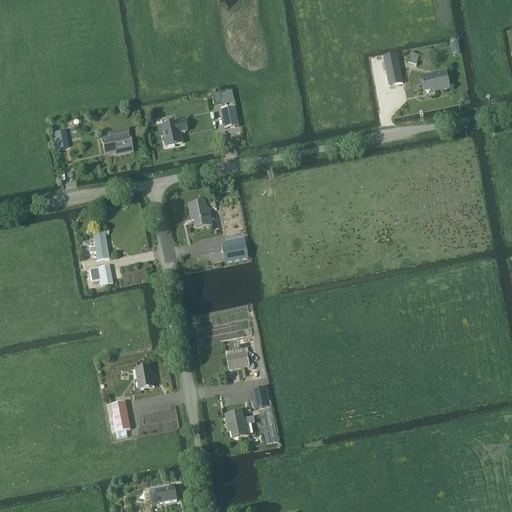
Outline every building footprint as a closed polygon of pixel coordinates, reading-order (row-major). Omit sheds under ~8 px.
[(411,54),(409,64),(417,66),(419,56),(411,54)] [(397,55),(384,57),(389,87),(403,84),(397,55)] [(435,92),(450,90),(446,72),(421,77),(424,92),(435,90),(435,92)] [(232,91),(220,93),(222,103),(234,101),(232,91)] [(235,107),(222,110),(225,130),(239,127),(235,107)] [(185,122),(162,126),(166,148),(183,144),(181,133),(187,132),(185,122)] [(112,139),(102,141),(104,153),(115,151),(116,157),(132,153),(128,131),(111,135),(112,139)] [(205,203),(189,206),(191,219),(194,218),(196,230),(212,227),(209,210),(215,209),(214,202),(205,204),(205,203)] [(109,260),(106,240),(105,234),(92,236),(94,248),(89,249),(90,255),(95,254),(97,262),(109,260)] [(245,239),(222,243),(226,264),(249,260),(245,239)] [(98,270),(87,272),(90,290),(102,287),(104,287),(109,285),(113,285),(109,267),(98,270)] [(248,348),(225,353),(226,359),(229,372),(250,367),(247,354),(249,354),(248,348)] [(139,390),(154,388),(151,368),(135,370),(139,390)] [(267,388),(252,391),(256,411),(260,410),(267,446),(279,444),(272,407),(270,408),(267,388)] [(121,404),(106,407),(112,434),(124,432),(131,430),(126,403),(121,404)] [(248,426),(253,425),(252,419),(244,421),(243,413),(226,416),(228,429),(231,429),(233,440),(250,437),(248,426)] [(170,487),(149,491),(152,506),(160,504),(160,505),(177,502),(175,489),(170,490),(170,487)]
